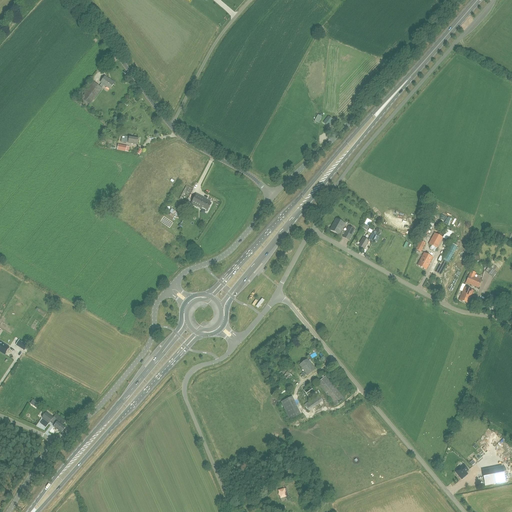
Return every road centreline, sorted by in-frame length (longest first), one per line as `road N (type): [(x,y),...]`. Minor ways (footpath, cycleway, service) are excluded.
road 1 (unclassified): [(316,231),(326,198),(359,153),(493,0)]
road 2 (unclassified): [(464,511),(276,293)]
road 3 (unclassified): [(272,195),(459,0)]
road 4 (primary): [(247,273),(398,90)]
road 5 (primary): [(398,90),(239,266)]
road 6 (unclassified): [(511,327),(449,307),(316,231)]
road 7 (primary): [(161,352),(28,511)]
road 8 (unclassified): [(233,511),(184,385),(194,368),(223,358),(237,342)]
road 9 (primary): [(36,511),(169,362)]
road 10 (unclassified): [(56,442),(146,351),(154,310),(170,287)]
road 11 (unclassified): [(170,125),(77,0)]
road 12 (unclassified): [(170,125),(223,30),(250,0)]
road 13 (unclassified): [(170,287),(230,250),(272,195)]
road 14 (unclassified): [(272,195),(170,125)]
